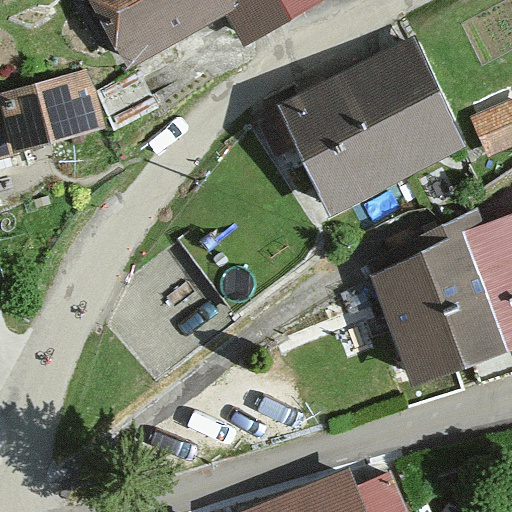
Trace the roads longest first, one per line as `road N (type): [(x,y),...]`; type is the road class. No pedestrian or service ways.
road 1 (residential): [(0,488),(24,398),(80,284),(191,124),(271,50),(364,0)]
road 2 (residential): [(95,511),(511,384)]
